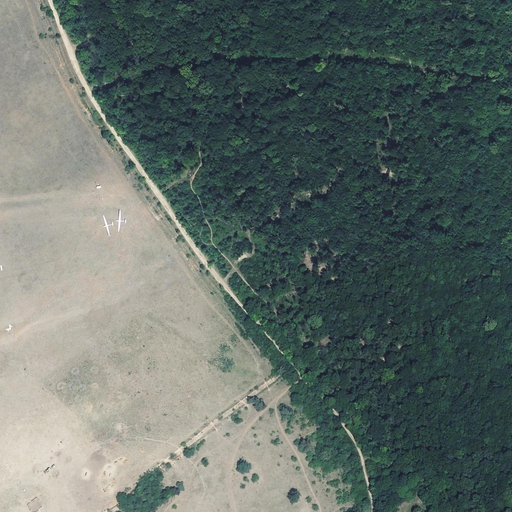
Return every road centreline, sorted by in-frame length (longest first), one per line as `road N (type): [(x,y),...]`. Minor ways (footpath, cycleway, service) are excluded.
road 1 (track): [(50,0),(77,69),(124,146),(210,270),(350,434),(372,511)]
road 2 (track): [(372,510),(412,451),(461,418),(397,0)]
